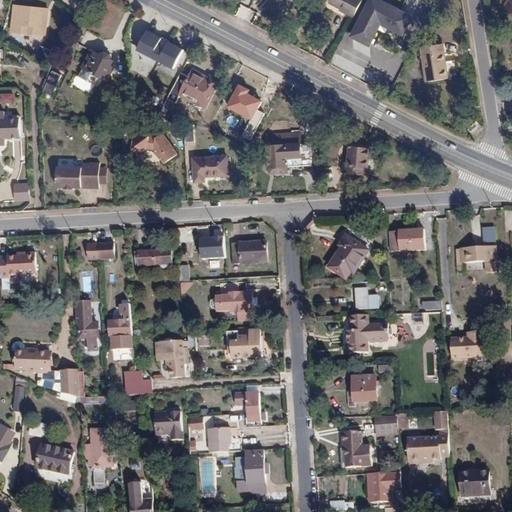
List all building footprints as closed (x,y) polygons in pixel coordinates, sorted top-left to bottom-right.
[(346,14),(354,18),(363,1),(361,0),(329,0),(328,3),(340,9),(347,12),(346,14)] [(372,0),(353,36),(370,45),(380,28),(375,26),(380,17),(389,22),(387,26),(404,35),(413,18),(377,0),(372,0)] [(45,36),(48,10),(14,6),(12,24),(11,32),(45,36)] [(380,28),(382,24),(387,26),(389,22),(380,17),(375,26),(380,28)] [(183,50),(147,31),(136,51),(172,70),(183,50)] [(444,52),(441,52),(440,44),(423,46),(424,56),(423,56),(427,82),(447,79),(444,52)] [(42,47),(37,56),(53,63),(57,54),(42,47)] [(106,80),(108,78),(110,78),(115,69),(111,67),(114,62),(112,61),(110,56),(106,54),(101,55),(92,50),(82,69),(103,80),(104,78),(106,80)] [(52,71),(43,92),(52,96),(62,75),(52,71)] [(189,78),(181,74),(167,99),(175,104),(180,96),(201,107),(209,93),(213,95),(219,81),(212,77),(210,80),(192,71),(189,78)] [(0,93),(0,103),(14,103),(13,92),(0,93)] [(213,95),(209,93),(201,107),(205,109),(213,95)] [(5,117),(5,120),(0,120),(0,146),(6,146),(6,139),(21,139),(20,117),(5,117)] [(470,129),(474,133),(480,126),(476,122),(470,129)] [(194,125),(184,123),(185,144),(195,143),(194,125)] [(159,136),(148,134),(145,130),(133,140),(134,141),(132,150),(141,152),(141,153),(148,149),(154,150),(165,164),(178,155),(163,133),(159,136)] [(276,139),(267,139),(267,141),(274,142),(290,146),(294,147),(295,145),(300,135),(300,132),(275,132),(276,139)] [(267,141),(268,147),(268,154),(288,153),(288,155),(294,155),(294,147),(290,146),(274,142),(267,141)] [(342,166),(342,174),(358,175),(359,169),(368,170),(370,149),(349,147),(347,167),(342,166)] [(288,153),(268,154),(268,161),(269,169),(288,168),(288,155),(288,153)] [(205,183),(205,178),(228,177),(227,157),(193,159),(195,184),(205,183)] [(99,184),(99,169),(100,164),(96,164),(96,169),(91,169),(57,168),(57,188),(65,188),(73,188),(99,189),(99,184)] [(13,201),(28,201),(29,183),(14,183),(13,201)] [(496,228),(482,228),(482,241),(495,241),(496,228)] [(390,231),(392,251),(425,249),(424,230),(390,231)] [(342,246),(328,266),(346,279),(351,272),(354,274),(370,250),(346,234),(339,243),(342,246)] [(201,261),(226,258),(224,237),(199,240),(201,261)] [(268,263),(267,243),(250,244),(250,248),(241,248),(241,244),(232,245),(233,265),(268,263)] [(90,260),(101,260),(101,245),(90,245),(90,260)] [(116,260),(116,245),(101,245),(101,260),(116,260)] [(483,252),(482,247),(461,248),(461,262),(483,261),(486,261),(486,252),(483,252)] [(161,265),(162,269),(172,268),(171,251),(138,253),(139,267),(161,265)] [(486,252),(486,261),(483,261),(484,272),(493,272),(492,251),(486,252)] [(25,253),(25,257),(18,257),(2,258),(3,279),(18,279),(18,275),(38,274),(37,253),(25,253)] [(190,283),(188,266),(179,267),(180,284),(190,283)] [(248,293),(247,286),(235,287),(235,293),(231,294),(232,314),(239,313),(239,321),(247,320),(247,313),(257,312),(256,293),(248,293)] [(357,288),(358,309),(379,308),(378,295),(368,295),(368,288),(357,288)] [(232,314),(231,294),(215,296),(211,302),(211,308),(215,311),(215,314),(232,314)] [(92,322),(92,302),(76,303),(77,318),(77,323),(79,323),(80,338),(89,338),(89,350),(98,350),(98,337),(97,322),(92,322)] [(425,302),(426,311),(441,310),(440,302),(425,302)] [(112,338),(133,337),(131,307),(122,307),(123,322),(111,323),(111,338),(112,338)] [(389,323),(369,323),(368,315),(350,316),(350,331),(347,331),(348,353),(368,352),(368,340),(390,339),(389,323)] [(342,317),(343,331),(347,331),(350,331),(350,316),(342,317)] [(256,341),(256,343),(257,354),(263,354),(261,331),(250,331),(227,333),(228,344),(232,344),(233,360),(244,359),(244,342),(239,342),(239,337),(250,336),(251,341),(256,341)] [(472,337),(469,338),(452,339),(453,359),(485,357),(484,335),(472,335),(472,337)] [(257,358),(257,354),(256,343),(256,341),(251,341),(250,336),(239,337),(239,342),(244,342),(244,359),(257,358)] [(134,350),(133,337),(112,338),(113,351),(134,350)] [(188,342),(157,344),(158,361),(167,361),(168,380),(186,379),(185,367),(189,366),(188,342)] [(52,353),(42,353),(28,352),(28,349),(25,349),(24,346),(22,344),(19,343),(16,344),(14,346),(12,349),(12,353),(16,353),(16,371),(33,371),(33,375),(44,375),(43,388),(62,394),(63,394),(77,398),(81,399),(79,371),(62,372),(62,373),(51,372),(52,353)] [(141,373),(135,373),(125,373),(126,396),(144,395),(151,395),(150,382),(141,382),(141,373)] [(376,400),(376,387),(380,386),(379,382),(375,382),(375,375),(353,377),(355,391),(349,392),(350,405),(355,406),(355,401),(376,400)] [(16,387),(15,402),(24,403),(25,388),(16,387)] [(248,405),(249,424),(262,423),(261,413),(260,393),(247,394),(236,395),(237,406),(248,405)] [(61,399),(75,403),(77,398),(63,394),(62,394),(61,399)] [(171,435),(172,441),(184,440),(182,412),(155,414),(157,436),(171,435)] [(448,431),(447,412),(434,412),(434,431),(448,431)] [(380,432),(398,431),(397,414),(386,415),(375,415),(375,423),(379,423),(380,432)] [(398,416),(399,428),(407,427),(406,415),(398,416)] [(189,432),(204,431),(203,418),(188,419),(189,432)] [(28,436),(44,438),(45,424),(30,422),(28,436)] [(14,434),(0,426),(0,457),(2,459),(11,442),(9,442),(14,434)] [(209,430),(211,454),(229,453),(229,440),(231,440),(231,429),(209,430)] [(84,459),(89,459),(89,468),(95,468),(95,488),(106,487),(105,467),(113,466),(112,430),(92,430),(92,446),(83,446),(84,459)] [(362,434),(343,435),(344,448),(345,448),(363,446),(362,434)] [(443,457),(451,457),(449,435),(441,435),(441,438),(409,440),(410,461),(414,464),(422,463),(425,460),(435,460),(443,459),(443,457)] [(43,446),(37,468),(59,472),(60,468),(70,470),(74,453),(43,446)] [(346,467),(346,468),(365,467),(363,446),(345,448),(346,467)] [(372,466),(371,446),(363,446),(365,467),(372,466)] [(268,493),(265,451),(248,452),(249,458),(241,458),(242,468),(237,468),(239,492),(251,492),(251,494),(268,493)] [(461,471),(463,494),(485,493),(485,489),(489,488),(488,469),(461,471)] [(388,501),(386,472),(374,473),(375,480),(376,501),(388,501)] [(131,501),(131,511),(154,511),(154,499),(131,501)] [(330,502),(330,510),(344,509),(343,503),(343,501),(330,502)]
